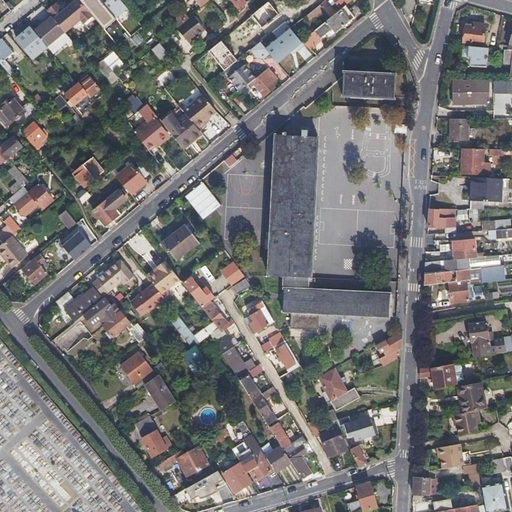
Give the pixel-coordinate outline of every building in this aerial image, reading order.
[(55,3),(46,10),(51,16),(64,32),(64,33),(78,21),(84,28),(93,20),(76,0),(71,0),(66,5),(68,6),(62,11),(55,3)] [(115,18),(127,9),(119,0),(93,0),(99,7),(103,3),(115,18)] [(228,0),(231,2),(232,0),(233,0),(241,8),(250,0),(228,0)] [(238,10),(241,8),(233,0),(232,0),(231,2),(238,10)] [(351,0),(334,0),(342,8),(344,6),(351,0)] [(305,18),(309,23),(324,10),(320,5),(306,17),(305,18)] [(313,32),(318,40),(332,29),(335,33),(354,18),(344,6),(342,8),(325,23),(313,32)] [(288,19),(283,23),(290,31),(305,18),(306,17),(300,9),(288,19)] [(32,31),(45,47),(64,32),(51,16),(32,31)] [(190,16),(175,29),(186,43),(202,30),(190,16)] [(290,31),(293,35),(309,23),(305,18),(290,31)] [(464,41),(489,45),(491,26),(474,24),(474,28),(466,27),(464,41)] [(32,31),(29,28),(16,39),(32,58),(45,47),(32,31)] [(268,54),(276,63),(295,47),(280,28),(263,41),(267,47),(271,51),(268,54)] [(163,34),(160,30),(155,34),(158,38),(163,34)] [(67,47),(72,43),(64,33),(64,32),(45,47),(51,54),(65,44),(67,47)] [(300,43),(307,49),(318,40),(313,32),(300,43)] [(0,63),(9,75),(13,72),(4,60),(14,52),(2,38),(0,39),(0,63)] [(165,54),(158,44),(150,50),(158,60),(165,54)] [(488,48),(463,45),(462,57),(470,58),(470,65),(486,67),(488,48)] [(263,58),(268,54),(271,51),(267,47),(259,53),(263,58)] [(223,73),(236,62),(224,48),(211,59),(223,73)] [(511,50),(504,49),(503,63),(511,64),(511,62),(511,50)] [(107,58),(102,62),(109,70),(113,67),(107,58)] [(100,60),(95,65),(105,77),(111,73),(109,70),(102,62),(100,60)] [(242,68),(238,62),(226,73),(230,77),(229,78),(240,91),(254,80),(244,67),(242,68)] [(272,83),(276,79),(268,70),(249,85),(251,88),(254,86),(263,96),(274,86),(272,83)] [(204,80),(208,85),(219,77),(214,72),(204,80)] [(393,99),(395,75),(342,72),(340,95),(393,99)] [(163,90),(164,90),(175,80),(169,73),(157,83),(163,90)] [(64,90),(74,82),(68,75),(59,83),(64,90)] [(98,89),(89,78),(80,85),(79,83),(65,94),(71,102),(85,91),(89,96),(98,89)] [(493,81),(493,93),(508,93),(508,81),(493,81)] [(452,104),(487,104),(487,83),(452,82),(452,104)] [(36,95),(30,101),(37,110),(44,105),(36,95)] [(59,95),(51,102),(58,110),(66,103),(59,95)] [(209,119),(217,112),(204,96),(187,110),(188,112),(185,114),(195,125),(199,130),(207,124),(205,122),(209,119)] [(133,99),(125,104),(133,114),(137,111),(142,107),(134,98),(133,99)] [(241,103),(237,98),(233,102),(237,107),(241,103)] [(24,114),(12,99),(0,108),(0,118),(2,121),(4,119),(10,126),(24,114)] [(37,110),(30,101),(23,107),(32,117),(38,111),(37,110)] [(142,107),(137,111),(148,124),(154,119),(156,117),(146,104),(142,107)] [(115,112),(124,122),(132,115),(124,105),(115,112)] [(179,107),(160,122),(167,130),(185,114),(179,107)] [(167,130),(176,141),(178,139),(184,147),(199,135),(193,127),(195,125),(185,114),(167,130)] [(30,118),(23,124),(26,127),(21,132),(36,149),(41,144),(40,142),(46,137),(30,118)] [(467,119),(449,118),(449,140),(467,140),(467,119)] [(142,144),(148,151),(153,146),(167,135),(154,119),(148,124),(135,135),(142,144)] [(311,277),(320,137),(277,134),(268,275),(284,277),(282,310),(290,311),(289,328),(316,330),(318,313),(387,319),(389,296),(310,289),(311,277)] [(0,162),(9,155),(7,152),(17,143),(11,136),(0,146),(0,162)] [(483,149),(462,149),(462,152),(456,151),(456,159),(462,159),(461,173),(489,174),(489,163),(483,163),(483,149)] [(103,171),(93,159),(75,175),(85,187),(103,171)] [(115,177),(131,195),(147,182),(131,163),(115,177)] [(15,180),(21,187),(27,183),(15,170),(10,174),(15,180)] [(468,191),(467,209),(481,209),(481,201),(499,202),(499,179),(471,178),(471,191),(468,191)] [(11,184),(17,191),(21,187),(15,180),(11,184)] [(37,204),(43,210),(55,200),(41,183),(16,204),(24,214),(37,204)] [(126,198),(118,189),(93,211),(105,225),(118,215),(113,209),(126,198)] [(76,195),(79,198),(85,193),(82,190),(76,195)] [(215,202),(206,191),(191,202),(204,218),(213,211),(210,206),(215,202)] [(81,201),(81,202),(89,195),(86,192),(85,193),(79,198),(81,201)] [(428,208),(427,226),(454,226),(454,209),(428,208)] [(75,222),(66,211),(59,217),(68,228),(75,222)] [(8,226),(14,233),(20,229),(10,218),(4,222),(8,226)] [(87,232),(80,222),(70,230),(78,240),(87,232)] [(199,241),(185,223),(162,242),(176,259),(199,241)] [(14,233),(8,226),(0,232),(0,239),(3,243),(11,236),(14,233)] [(511,236),(511,229),(488,231),(489,239),(511,237),(511,236)] [(3,243),(0,245),(0,254),(12,268),(27,255),(11,236),(3,243)] [(443,251),(451,251),(458,251),(475,249),(474,241),(469,242),(469,239),(463,239),(463,242),(453,243),(453,245),(443,246),(443,251)] [(453,257),(453,260),(479,257),(479,254),(476,255),(475,249),(458,251),(451,251),(451,256),(453,257)] [(43,257),(40,253),(22,268),(35,284),(47,275),(37,262),(43,257)] [(138,254),(132,258),(139,268),(145,264),(138,254)] [(425,262),(424,274),(499,265),(498,255),(497,256),(483,257),(479,257),(453,260),(425,262)] [(132,274),(121,260),(92,283),(102,295),(122,279),(124,281),(132,274)] [(179,279),(166,262),(157,269),(158,271),(155,273),(153,270),(146,275),(152,283),(160,294),(179,279)] [(244,275),(236,264),(222,275),(230,285),(244,275)] [(424,274),(424,285),(449,282),(451,303),(468,301),(466,284),(504,279),(502,264),(499,265),(424,274)] [(0,277),(0,278),(10,270),(6,265),(0,269),(0,277)] [(18,271),(3,283),(7,289),(23,276),(18,271)] [(198,288),(188,276),(180,281),(201,307),(208,302),(214,297),(215,297),(204,283),(198,288)] [(230,288),(236,296),(251,285),(245,277),(230,288)] [(160,294),(152,283),(130,301),(139,313),(145,309),(146,310),(162,297),(160,294)] [(101,299),(92,287),(64,309),(74,321),(82,315),(101,299)] [(69,302),(63,295),(60,298),(58,300),(63,307),(69,302)] [(105,296),(101,299),(82,315),(84,318),(107,299),(105,296)] [(107,299),(84,318),(89,324),(96,318),(107,332),(104,334),(109,340),(126,327),(138,343),(147,336),(137,324),(133,327),(130,323),(128,324),(122,316),(125,314),(115,303),(112,306),(107,299)] [(63,307),(58,300),(54,302),(60,309),(63,307)] [(201,307),(217,329),(221,333),(223,332),(228,327),(208,302),(201,307)] [(262,302),(257,305),(261,313),(267,311),(262,302)] [(252,321),(249,323),(254,332),(273,322),(267,311),(261,313),(257,305),(246,310),(250,317),(252,321)] [(505,311),(493,312),(495,320),(506,319),(505,311)] [(193,336),(176,314),(170,319),(192,347),(194,346),(198,343),(193,336)] [(478,353),(487,353),(485,323),(467,323),(468,341),(470,341),(470,350),(478,350),(478,353)] [(210,324),(193,336),(198,343),(209,335),(215,330),(210,324)] [(217,329),(215,330),(209,335),(221,354),(231,347),(227,341),(229,340),(223,332),(221,333),(217,329)] [(401,331),(399,332),(374,345),(379,354),(389,349),(391,353),(384,357),(383,355),(380,356),(385,365),(396,361),(396,348),(400,346),(401,331)] [(264,343),(268,350),(283,340),(280,333),(264,343)] [(492,339),(495,353),(511,350),(509,337),(492,339)] [(272,351),(285,373),(295,368),(281,345),(272,351)] [(231,347),(221,354),(236,378),(249,371),(252,376),(262,371),(258,365),(250,370),(246,364),(240,369),(232,357),(236,355),(231,347)] [(218,358),(214,351),(203,358),(207,365),(210,364),(216,374),(223,369),(216,359),(218,358)] [(121,366),(138,389),(144,384),(158,373),(154,368),(152,370),(139,352),(121,366)] [(419,368),(419,378),(427,377),(428,381),(433,381),(434,386),(454,383),(454,381),(460,381),(462,378),(460,366),(457,365),(451,366),(451,365),(419,368)] [(334,368),(317,377),(325,393),(322,395),(325,400),(329,398),(335,410),(359,396),(354,386),(347,390),(342,383),(347,380),(344,376),(339,378),(334,368)] [(158,373),(144,384),(160,410),(176,401),(159,373),(158,373)] [(248,375),(238,381),(247,395),(250,400),(260,394),(248,375)] [(478,382),(456,386),(462,412),(476,410),(486,408),(484,399),(481,399),(481,394),(478,382)] [(263,399),(275,392),(272,387),(260,394),(263,399)] [(266,424),(275,419),(263,399),(260,394),(250,400),(266,424)] [(334,420),(337,419),(332,409),(325,413),(330,421),(334,420)] [(476,410),(462,412),(453,414),(455,424),(457,424),(459,434),(476,431),(475,421),(478,421),(476,410)] [(139,422),(134,424),(152,457),(166,448),(148,416),(139,422)] [(342,425),(347,438),(351,437),(353,442),(373,435),(367,417),(342,425)] [(277,422),(275,419),(266,424),(268,428),(277,422)] [(305,423),(309,429),(314,426),(311,420),(305,423)] [(300,445),(305,442),(301,436),(289,442),(277,422),(268,428),(280,446),(286,455),(300,445)] [(187,429),(194,441),(198,438),(191,426),(187,429)] [(309,429),(313,436),(317,435),(319,434),(314,426),(309,429)] [(330,438),(339,435),(337,430),(328,433),(330,438)] [(319,434),(317,435),(321,443),(327,457),(345,450),(343,443),(339,435),(330,438),(328,433),(327,431),(319,434)] [(194,441),(158,463),(162,469),(177,459),(187,476),(207,464),(197,447),(201,444),(198,438),(194,441)] [(433,444),(437,466),(466,461),(464,451),(457,453),(454,440),(433,444)] [(290,462),(303,482),(313,479),(299,457),(305,453),(300,445),(286,455),(290,462)] [(363,463),(364,463),(356,445),(348,449),(357,465),(363,463)] [(236,454),(247,473),(250,471),(255,480),(270,470),(258,451),(253,454),(249,446),(236,454)] [(264,456),(275,472),(290,462),(286,455),(280,446),(264,456)] [(498,458),(501,471),(511,469),(511,465),(510,456),(504,457),(498,458)] [(491,472),(501,471),(498,458),(489,460),(491,472)] [(467,490),(481,487),(477,462),(462,465),(467,490)] [(252,482),(240,463),(222,474),(234,493),(252,482)] [(199,503),(227,486),(219,473),(184,493),(191,504),(197,500),(199,503)] [(414,477),(413,495),(428,496),(429,478),(414,477)] [(358,511),(377,507),(369,482),(355,486),(359,500),(346,504),(348,511),(358,511)] [(484,503),(485,511),(506,508),(501,484),(481,487),(484,503)] [(431,502),(433,511),(436,511),(451,509),(448,499),(431,502)]
